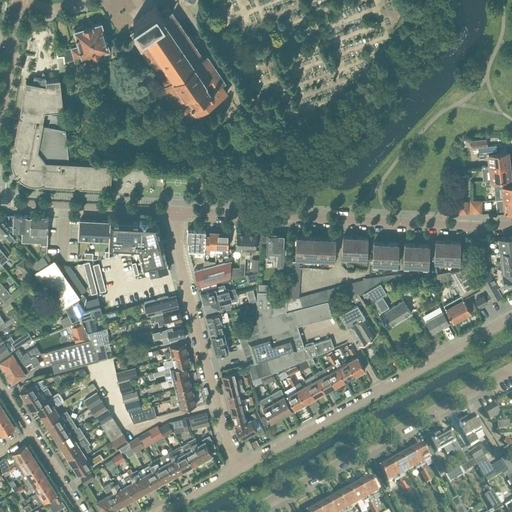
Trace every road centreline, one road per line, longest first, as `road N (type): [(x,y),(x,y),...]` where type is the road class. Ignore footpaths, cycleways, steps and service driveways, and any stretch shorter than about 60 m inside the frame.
road 1 (residential): [(178,212),(511,224)]
road 2 (residential): [(511,317),(240,467)]
road 3 (residential): [(251,511),(511,369)]
road 4 (residential): [(240,467),(224,435),(180,267),(178,212)]
road 5 (residential): [(0,202),(178,212)]
